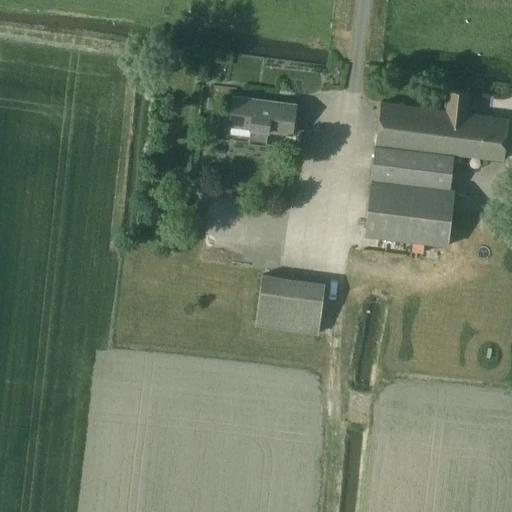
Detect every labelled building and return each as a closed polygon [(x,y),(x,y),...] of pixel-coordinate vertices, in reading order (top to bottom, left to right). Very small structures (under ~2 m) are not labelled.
[(383,103),(378,143),(456,153),(505,159),(510,118),(468,113),(470,92),(450,89),(448,111),(383,103)] [(253,127),(251,141),(268,144),(270,129),(294,132),(297,102),(235,94),(232,124),(253,127)] [(378,143),(374,177),(452,186),(456,153),(378,143)] [(374,177),(367,233),(450,243),(457,187),(452,186),(374,177)] [(257,324),(320,332),(321,327),(326,281),(263,273),(257,324)]
